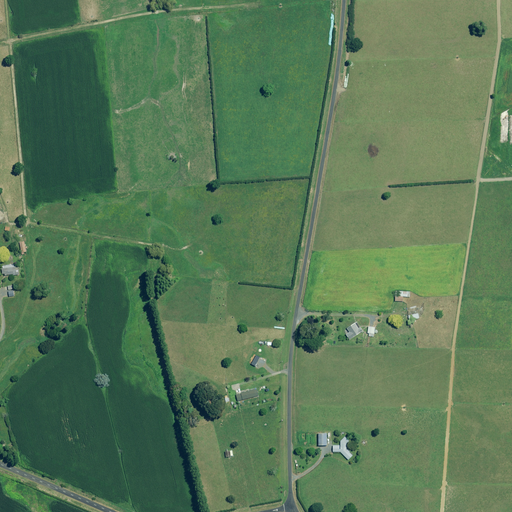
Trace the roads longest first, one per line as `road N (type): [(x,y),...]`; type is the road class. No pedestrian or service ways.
road 1 (unclassified): [(290,507),(287,355),(342,0)]
road 2 (unclassified): [(0,464),(111,511)]
